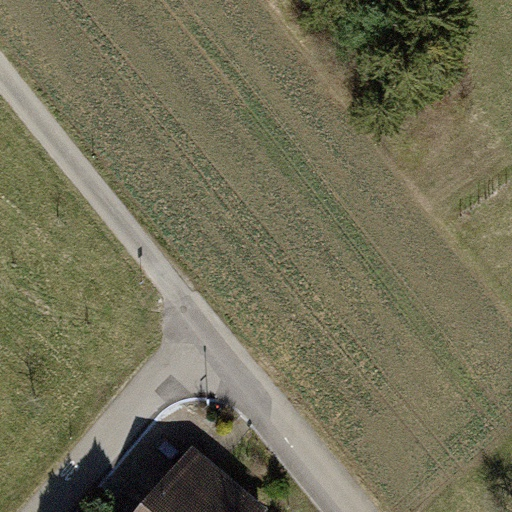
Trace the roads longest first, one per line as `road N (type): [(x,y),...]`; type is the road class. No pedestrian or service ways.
road 1 (track): [(214,332),(0,71)]
road 2 (residential): [(363,511),(214,332)]
